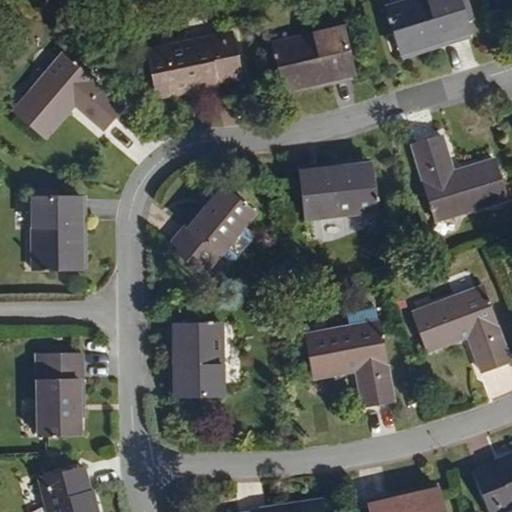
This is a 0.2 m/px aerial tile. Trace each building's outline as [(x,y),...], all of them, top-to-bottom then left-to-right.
[(456,31),(446,0),(397,0),(373,7),(386,47),(429,33),(431,38),(456,31)] [(341,67),(329,21),(259,39),(269,78),(314,66),(315,73),(341,67)] [(232,72),(222,26),(137,45),(147,91),(232,72)] [(387,52),(431,38),(429,33),(386,47),(387,52)] [(113,101),(51,49),(4,106),(35,132),(64,98),(94,123),(113,101)] [(271,84),(315,73),(314,66),(269,78),(271,84)] [(495,196),(484,157),(440,170),(429,133),(402,141),(424,217),(495,196)] [(302,176),(348,163),(346,157),(301,170),(302,176)] [(358,203),(348,163),(302,176),(301,170),(276,176),(288,222),(358,203)] [(230,246),(228,236),(219,229),(231,213),(199,186),(149,249),(181,276),(197,255),(207,263),(216,262),(230,246)] [(69,219),(69,193),(19,195),(19,267),(63,265),(63,219),(69,219)] [(494,357),(466,282),(395,309),(410,347),(453,331),(467,367),(494,357)] [(511,303),(500,309),(511,332),(511,331),(511,303)] [(377,397),(362,319),(289,332),(296,373),(341,364),(348,403),(377,397)] [(200,396),(198,324),(159,324),(159,370),(152,370),(153,398),(200,396)] [(64,416),(64,356),(23,356),(23,434),(64,434),(64,416)] [(511,496),(511,445),(464,464),(481,508),(511,496)] [(83,511),(72,463),(27,474),(35,511),(83,511)] [(372,509),(416,497),(415,492),(371,504),(372,509)] [(311,511),(309,496),(223,508),(223,511),(311,511)] [(420,511),(416,497),(372,509),(371,504),(346,510),(346,511),(420,511)]
